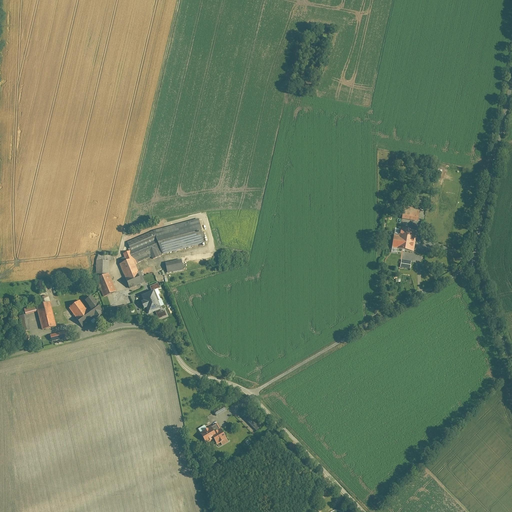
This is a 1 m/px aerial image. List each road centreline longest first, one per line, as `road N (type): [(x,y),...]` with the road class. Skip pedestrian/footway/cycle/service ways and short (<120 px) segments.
road 1 (track): [(179,0),(116,260),(114,323)]
road 2 (unclassified): [(471,267),(252,392)]
road 3 (unclassified): [(511,85),(471,267)]
road 4 (unclassified): [(364,511),(252,392)]
road 5 (unclassified): [(252,392),(190,371),(158,332),(114,323)]
road 6 (unknown): [(384,232),(388,211),(420,215),(416,252),(471,267)]
